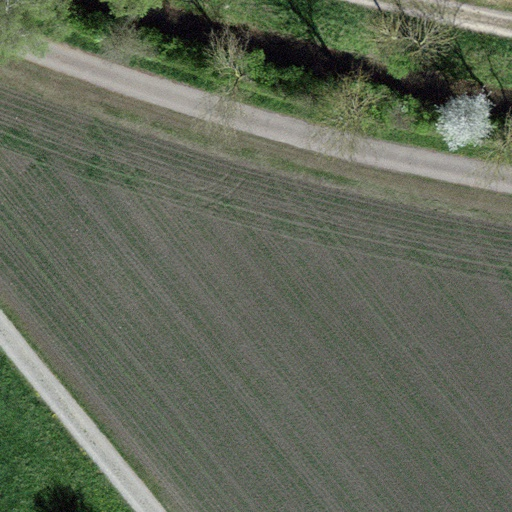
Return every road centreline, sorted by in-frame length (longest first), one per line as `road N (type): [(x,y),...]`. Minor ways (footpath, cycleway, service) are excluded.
road 1 (track): [(0,10),(372,151),(511,170)]
road 2 (track): [(165,511),(0,303)]
